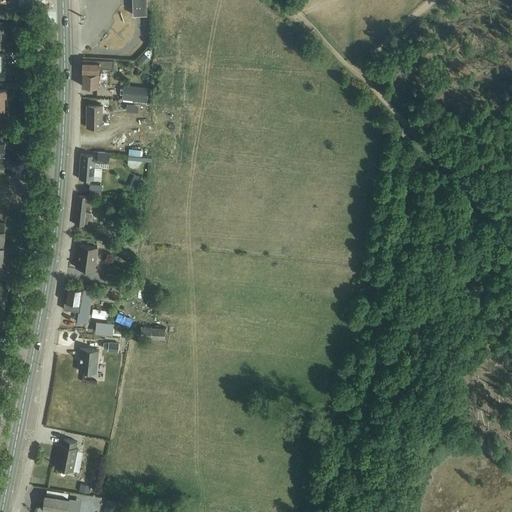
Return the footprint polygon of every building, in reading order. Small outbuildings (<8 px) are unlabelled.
[(132,0),(133,15),(147,14),(146,0),(132,0)] [(143,53),(137,60),(142,65),(149,58),(143,53)] [(82,72),(82,86),(98,86),(99,67),(113,67),(113,62),(99,61),(98,62),(83,62),(82,72)] [(148,85),(124,85),(124,99),(148,100),(148,85)] [(101,127),(101,105),(87,105),(87,127),(101,127)] [(142,155),(143,147),(130,147),(129,162),(149,163),(149,155),(142,155)] [(93,180),(94,162),(109,163),(109,152),(97,152),(97,155),(81,154),(79,179),(93,180)] [(140,181),(133,178),(128,187),(135,190),(140,181)] [(100,195),(101,185),(100,185),(89,184),(88,194),(100,195)] [(78,195),(75,224),(87,226),(88,220),(89,218),(90,211),(89,211),(90,205),(93,206),(94,197),(78,195)] [(96,247),(77,244),(74,267),(93,270),(96,247)] [(117,284),(118,276),(105,274),(104,282),(117,284)] [(64,301),(63,309),(75,311),(79,311),(77,322),(88,324),(93,290),(83,289),(66,286),(64,301)] [(109,319),(111,311),(99,309),(94,308),(93,317),(109,319)] [(119,312),(115,320),(131,326),(134,318),(119,312)] [(97,322),(96,333),(112,334),(113,324),(97,322)] [(163,339),(163,328),(139,326),(138,337),(163,339)] [(108,351),(118,352),(118,343),(108,342),(108,351)] [(98,349),(80,348),(79,356),(80,356),(79,371),(96,372),(98,349)] [(59,444),(55,467),(73,471),(78,447),(76,447),(77,441),(62,438),(61,444),(59,444)] [(97,448),(105,450),(107,442),(99,440),(97,448)] [(80,469),(83,449),(79,449),(75,468),(80,469)] [(89,492),(90,485),(80,483),(79,491),(89,492)] [(54,511),(66,511),(69,498),(44,494),(42,510),(54,511)] [(75,511),(80,511),(83,498),(73,496),(70,511),(75,511)] [(113,511),(115,501),(106,499),(104,511),(113,511)]
